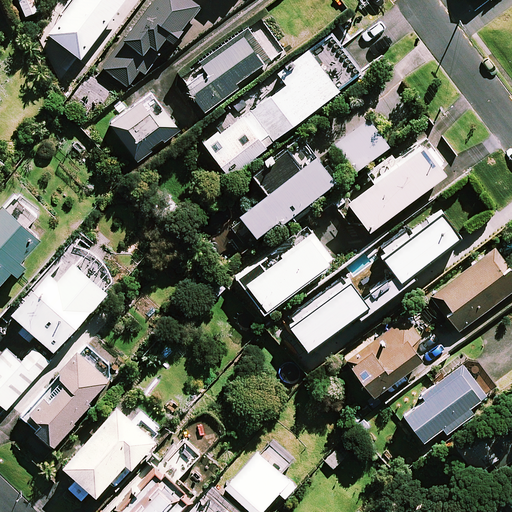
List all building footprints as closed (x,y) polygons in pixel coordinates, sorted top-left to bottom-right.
[(40,9),(35,0),(19,0),(26,15),(40,9)] [(79,0),(55,32),(84,53),(123,0),(79,0)] [(204,3),(199,0),(154,0),(106,66),(132,85),(143,71),(149,74),(165,53),(159,49),(169,37),(177,42),(187,29),(186,28),(204,3)] [(286,51),(261,18),(181,76),(206,109),(237,86),(235,83),(268,58),(271,62),(286,51)] [(360,71),(330,32),(279,71),(286,80),(206,142),(230,172),(360,71)] [(113,90),(93,76),(81,93),(100,107),(113,90)] [(178,127),(151,91),(111,121),(138,157),(178,127)] [(388,144),(368,117),(337,141),(358,168),(388,144)] [(284,219),(293,213),(296,217),(312,204),(309,200),(336,179),(303,135),(255,173),(268,189),(240,210),(257,233),(280,215),(284,219)] [(447,169),(424,138),(395,159),(392,154),(368,171),(374,179),(348,198),(370,227),(447,169)] [(0,281),(41,235),(4,202),(0,206),(0,281)] [(359,282),(298,327),(319,356),(367,321),(371,326),(428,284),(425,280),(471,246),(443,208),(380,254),(398,279),(372,298),(359,282)] [(331,259),(306,227),(240,277),(264,309),(331,259)] [(55,348),(113,280),(106,262),(96,253),(100,248),(79,230),(10,310),(55,348)] [(511,289),(511,269),(495,247),(432,294),(459,329),(511,289)] [(416,341),(422,337),(406,315),(348,358),(373,392),(425,354),(416,341)] [(50,359),(35,345),(21,360),(7,347),(0,354),(0,400),(6,406),(50,359)] [(40,421),(36,427),(54,443),(90,401),(87,399),(109,374),(78,348),(59,370),(64,375),(53,387),(51,385),(28,411),(40,421)] [(486,392),(463,361),(422,391),(426,396),(404,413),(424,439),(442,425),(446,430),(472,411),(468,406),(486,392)] [(64,463),(95,490),(90,495),(101,505),(125,477),(116,469),(125,459),(131,464),(156,436),(118,402),(64,463)] [(473,428),(456,443),(475,465),(492,451),(473,428)] [(197,454),(182,440),(161,464),(155,458),(127,489),(131,493),(121,504),(129,511),(174,511),(193,491),(177,476),(197,454)] [(290,458),(275,444),(266,455),(259,448),(225,486),(255,511),(257,511),(278,489),(286,495),(297,483),(281,469),(290,458)] [(511,511),(511,494),(490,511),(511,511)]
